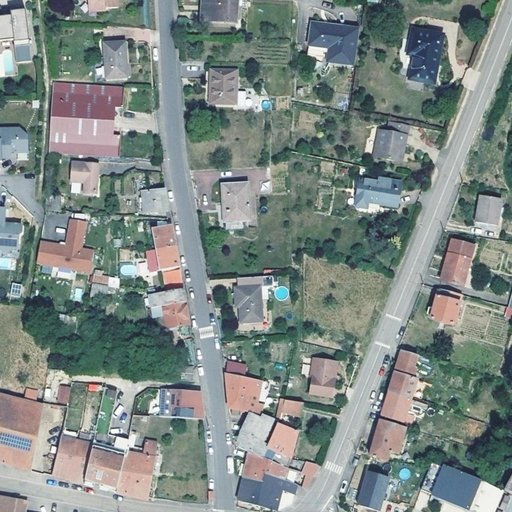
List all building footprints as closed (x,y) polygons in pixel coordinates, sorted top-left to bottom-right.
[(87,0),(88,4),(96,4),(96,11),(106,11),(106,8),(118,8),(117,0),(87,0)] [(237,0),(202,0),(201,20),(236,22),(237,0)] [(0,16),(11,16),(11,11),(10,8),(0,9),(0,16)] [(0,41),(14,40),(16,63),(31,61),(26,9),(11,11),(11,16),(0,16),(0,41)] [(328,61),(354,64),(359,29),(357,28),(312,23),(308,54),(307,57),(322,60),(323,56),(328,57),(328,61)] [(411,39),(411,42),(416,43),(414,54),(411,71),(410,78),(434,83),(443,35),(426,31),(413,29),(411,39)] [(127,78),(127,65),(125,65),(124,42),(104,43),(106,78),(127,78)] [(233,94),(236,94),(235,104),(238,106),(245,106),(246,92),(236,91),(237,70),(211,69),(211,78),(210,103),(233,104),(233,94)] [(125,88),(53,82),(49,152),(120,157),(121,135),(118,135),(114,135),(116,107),(120,107),(123,107),(125,88)] [(390,121),(388,131),(406,135),(408,124),(390,121)] [(0,161),(0,162),(0,158),(10,158),(10,149),(15,149),(15,152),(26,152),(26,134),(18,128),(0,128),(0,161)] [(400,162),(406,135),(388,131),(379,130),(374,156),(400,162)] [(84,182),(83,192),(96,193),(99,164),(73,162),(71,181),(84,182)] [(367,207),(368,199),(380,201),(380,204),(397,206),(399,193),(398,193),(400,181),(378,178),(377,181),(360,178),(356,205),(367,207)] [(227,221),(227,227),(247,226),(247,220),(250,220),(248,182),(222,184),(223,211),(224,221),(227,221)] [(166,198),(165,190),(142,191),(143,197),(144,202),(145,213),(168,211),(166,198)] [(497,225),(498,222),(502,198),(481,194),(476,221),(497,225)] [(60,211),(61,205),(52,204),(52,195),(46,195),(45,210),(60,211)] [(61,196),(52,195),(52,204),(61,205),(61,196)] [(502,198),(498,222),(503,222),(507,199),(502,198)] [(6,208),(0,207),(0,243),(12,245),(18,245),(18,232),(22,232),(23,224),(9,223),(9,226),(5,226),(5,223),(6,208)] [(224,221),(223,211),(218,211),(219,228),(227,227),(227,221),(224,221)] [(66,245),(40,241),(37,262),(90,271),(93,250),(81,248),(85,221),(70,219),(66,245)] [(173,234),(171,226),(167,226),(166,221),(161,221),(162,227),(153,230),(157,249),(175,246),(173,234)] [(452,239),(448,253),(470,258),(474,245),(452,239)] [(12,245),(0,243),(0,245),(5,251),(12,245)] [(177,256),(175,246),(157,249),(147,251),(150,272),(179,266),(177,256)] [(470,258),(448,253),(441,280),(463,285),(470,258)] [(183,288),(180,270),(164,273),(168,291),(183,288)] [(109,277),(93,275),(92,283),(107,286),(109,277)] [(273,276),(238,278),(238,287),(235,287),(236,306),(240,306),(241,322),(262,321),(261,287),(273,286),(273,276)] [(22,284),(12,283),(10,295),(20,297),(22,284)] [(114,287),(107,286),(92,283),(90,294),(90,295),(107,297),(108,294),(113,295),(114,287)] [(75,288),(74,300),(80,301),(82,289),(75,288)] [(184,293),(183,288),(168,291),(150,294),(152,306),(185,300),(184,293)] [(462,294),(439,288),(434,308),(430,307),(428,314),(432,315),(431,318),(454,325),(462,294)] [(190,324),(185,300),(152,306),(152,307),(154,317),(158,316),(165,315),(167,327),(168,328),(190,324)] [(76,316),(58,314),(57,324),(75,326),(76,316)] [(165,315),(158,316),(160,328),(167,327),(165,315)] [(395,371),(409,376),(412,366),(414,367),(418,355),(402,350),(395,371)] [(328,380),(330,361),(313,359),(310,377),(312,378),(310,394),(329,396),(331,380),(328,380)] [(180,365),(179,380),(193,381),(194,366),(180,365)] [(409,376),(395,371),(393,380),(389,392),(411,398),(418,378),(414,377),(409,376)] [(262,381),(226,373),(228,389),(230,408),(249,411),(260,416),(260,414),(263,404),(257,402),(262,381)] [(71,387),(61,385),(58,401),(68,403),(71,387)] [(128,439),(121,438),(118,438),(107,434),(117,390),(105,388),(97,424),(95,435),(85,482),(94,484),(93,486),(100,488),(101,486),(116,492),(128,439)] [(25,401),(0,394),(0,462),(8,464),(26,469),(30,470),(42,405),(36,404),(37,397),(38,391),(27,389),(25,401)] [(199,399),(199,391),(163,389),(160,416),(204,419),(203,408),(202,399),(199,399)] [(407,413),(411,398),(389,392),(384,407),(382,415),(411,425),(414,415),(407,413)] [(304,403),(284,400),(282,411),(301,416),(304,403)] [(243,433),(267,444),(277,423),(278,421),(261,413),(260,416),(249,411),(248,412),(251,414),(247,423),(245,427),(243,433)] [(125,415),(121,438),(128,439),(129,436),(133,416),(125,415)] [(383,459),(387,460),(390,451),(398,454),(406,427),(380,420),(374,441),(370,455),(383,459)] [(298,431),(277,423),(267,444),(276,452),(291,459),(298,431)] [(78,432),(64,429),(62,437),(77,440),(78,432)] [(288,469),(291,459),(276,452),(267,444),(243,433),(238,447),(250,452),(285,468),(288,469)] [(89,443),(77,440),(62,437),(53,475),(59,477),(73,480),(84,484),(85,482),(95,435),(91,434),(89,443)] [(134,436),(129,436),(128,439),(116,492),(127,495),(148,500),(148,498),(158,443),(146,440),(144,449),(133,446),(134,436)] [(293,485),(298,472),(288,469),(285,468),(250,452),(247,459),(244,477),(293,485)] [(307,462),(302,472),(314,476),(321,465),(307,462)] [(421,489),(432,493),(443,467),(432,462),(421,489)] [(443,467),(432,493),(470,509),(482,480),(444,465),(443,467)] [(388,476),(366,470),(356,504),(378,510),(382,494),(380,493),(382,487),(385,485),(388,476)] [(306,480),(309,483),(314,476),(302,472),(299,477),(306,480)] [(297,486),(293,485),(244,477),(242,485),(241,488),(238,500),(240,501),(272,510),(276,511),(280,490),(295,494),(297,486)] [(482,480),(470,509),(476,511),(494,511),(504,490),(482,480)] [(293,500),(295,494),(280,490),(276,511),(281,509),(283,498),(293,500)] [(468,511),(470,509),(432,493),(431,496),(468,511)] [(505,495),(499,508),(504,510),(510,497),(505,495)] [(0,511),(12,511),(15,500),(0,496),(0,511)] [(22,511),(25,502),(15,500),(12,511),(22,511)]
